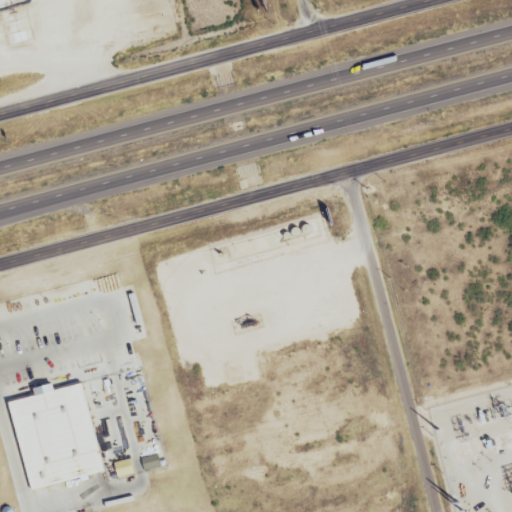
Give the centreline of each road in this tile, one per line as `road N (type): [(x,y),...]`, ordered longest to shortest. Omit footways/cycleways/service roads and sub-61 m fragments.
road 1 (motorway): [(511,31),(0,168)]
road 2 (motorway): [(0,209),(511,73)]
road 3 (tertiary): [(0,110),(428,0)]
road 4 (tertiary): [(0,262),(345,171)]
road 5 (track): [(435,511),(345,171)]
road 6 (tertiary): [(345,171),(511,127)]
